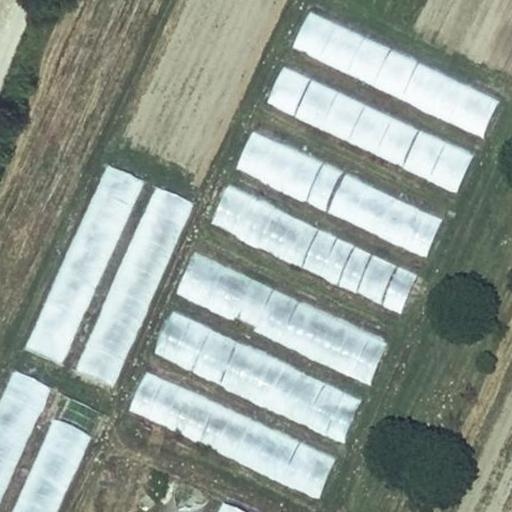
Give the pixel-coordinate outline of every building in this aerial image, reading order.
[(503,99),(313,10),(294,51),(483,140),(503,99)] [(477,157),(287,68),(268,109),(457,198),(477,157)] [(449,216),(260,127),(240,168),(430,257),(449,216)] [(102,166),(27,354),(65,369),(141,182),(102,166)] [(421,274),(232,185),(212,227),(402,315),(421,274)] [(117,390),(188,202),(148,187),(77,376),(117,390)] [(388,342),(199,253),(179,295),(369,383),(388,342)] [(361,402),(172,313),(152,355),(341,444),(361,402)] [(0,503),(56,387),(15,367),(0,398),(0,503)] [(334,459),(145,371),(125,413),(314,502),(334,459)] [(58,511),(108,409),(67,389),(8,511),(58,511)] [(156,511),(201,511),(209,497),(172,479),(156,511)] [(240,511),(220,502),(215,511),(240,511)]
